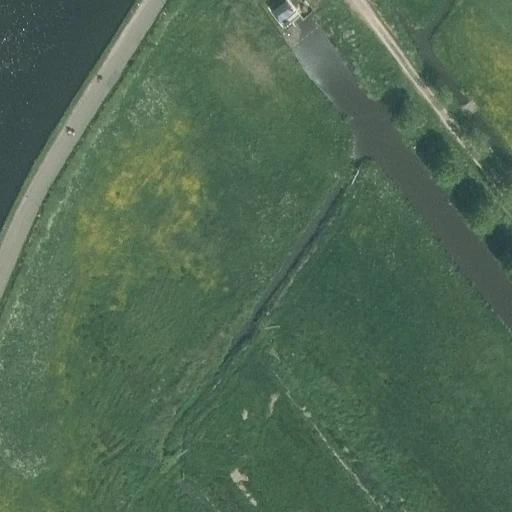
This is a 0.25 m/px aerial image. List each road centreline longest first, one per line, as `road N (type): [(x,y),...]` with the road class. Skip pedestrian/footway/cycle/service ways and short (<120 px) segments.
road 1 (residential): [(0,277),(53,165),(157,0)]
road 2 (track): [(356,0),(511,202)]
